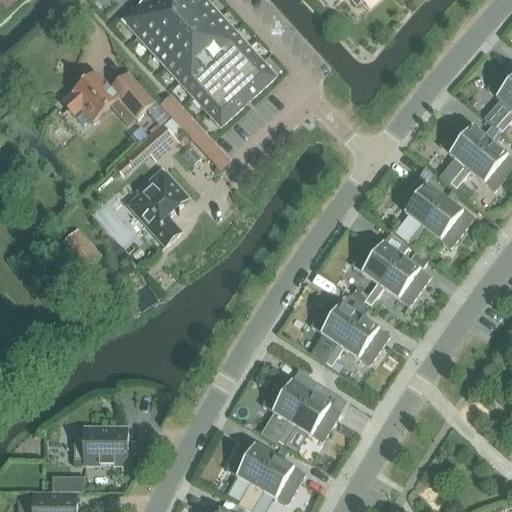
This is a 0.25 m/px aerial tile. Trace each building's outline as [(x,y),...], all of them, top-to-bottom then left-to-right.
[(148,0),(123,23),(220,130),(276,79),(204,0),(148,0)] [(501,105),(511,114),(511,66),(488,93),(501,105)] [(63,105),(75,118),(81,113),(92,126),(119,102),(136,122),(154,106),(128,76),(110,92),(95,75),(63,105)] [(234,166),(172,96),(162,106),(223,176),(234,166)] [(501,105),(485,123),(495,132),(497,130),(504,122),(511,114),(501,105)] [(510,127),(504,122),(497,130),(503,135),(510,127)] [(441,150),(465,170),(468,173),(491,145),(491,144),(498,135),(491,129),(484,138),(464,123),(441,150)] [(153,159),(158,165),(181,145),(165,127),(115,171),(126,183),(153,159)] [(468,173),(471,175),(495,195),(511,174),(511,161),(491,145),(468,173)] [(465,184),(471,175),(468,173),(465,170),(458,178),(465,184)] [(6,173),(0,178),(0,185),(2,188),(12,180),(6,173)] [(129,209),(166,251),(183,236),(169,221),(190,202),(164,173),(138,196),(140,199),(129,209)] [(463,186),(465,184),(458,178),(452,187),(458,192),(463,186)] [(421,228),(424,230),(446,202),(419,180),(406,197),(415,204),(406,216),(421,228)] [(24,186),(14,195),(22,204),(32,195),(24,186)] [(463,186),(458,192),(468,200),(473,194),(463,186)] [(424,230),(427,233),(452,252),(474,223),(446,202),(424,230)] [(421,241),(427,233),(424,230),(421,228),(414,236),(421,241)] [(61,248),(84,273),(101,258),(78,233),(61,248)] [(133,233),(127,238),(133,245),(139,239),(133,233)] [(378,287),(381,289),(403,260),(402,260),(409,250),(389,236),(382,245),(375,239),(353,269),(378,287)] [(414,250),(421,241),(414,236),(408,245),(414,250)] [(139,250),(132,256),(137,262),(144,256),(139,250)] [(415,255),(410,262),(424,271),(429,264),(415,255)] [(403,260),(381,289),(385,292),(410,310),(431,281),(403,260)] [(378,287),(372,296),(378,300),(385,292),(381,289),(378,287)] [(378,300),(372,296),(369,299),(358,291),(352,299),(363,307),(366,304),(372,309),(378,300)] [(332,300),(312,330),(324,338),(312,356),(326,365),(332,357),(338,348),(341,350),(361,320),(332,300)] [(361,320),(341,350),(344,352),(370,370),(390,340),(361,320)] [(338,348),(332,357),(339,361),(344,352),(341,350),(338,348)] [(332,357),(326,365),(333,370),(337,364),(339,361),(332,357)] [(337,364),(333,370),(339,374),(343,368),(337,364)] [(263,409),(289,426),(293,428),(312,397),(308,394),(282,378),(263,409)] [(314,384),(308,394),(312,397),(317,400),(324,390),(314,384)] [(317,400),(312,397),(293,428),(296,430),(323,446),(342,416),(317,400)] [(289,426),(284,435),(291,439),(296,430),(293,428),(289,426)] [(85,464),(85,469),(128,469),(128,432),(85,432),(85,437),(75,437),(75,463),(85,464)] [(291,439),(284,435),(278,444),(285,448),(291,439)] [(227,474),(254,490),(257,492),(275,460),(245,443),(227,474)] [(254,490),(248,499),(256,503),(261,494),(288,509),(306,478),(275,460),(257,492),(254,490)] [(84,480),(74,480),(74,495),(84,495),(84,480)] [(35,498),(34,511),(77,511),(78,498),(35,498)] [(250,511),(256,503),(248,499),(243,509),(248,511),(250,511)]
